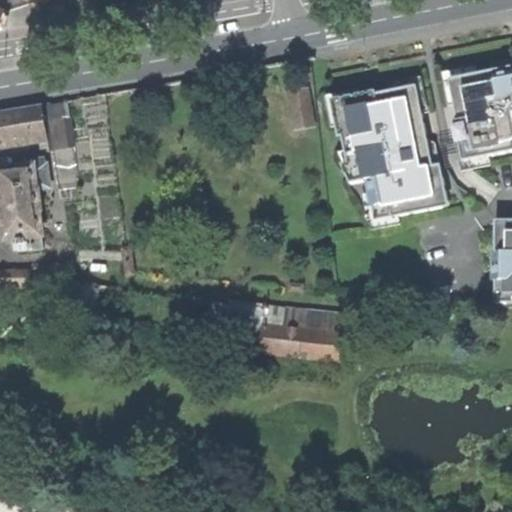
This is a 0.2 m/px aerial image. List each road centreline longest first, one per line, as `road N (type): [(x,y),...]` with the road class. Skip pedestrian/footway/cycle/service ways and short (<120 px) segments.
road 1 (secondary): [(0,86),(299,36)]
road 2 (secondary): [(299,36),(480,0)]
